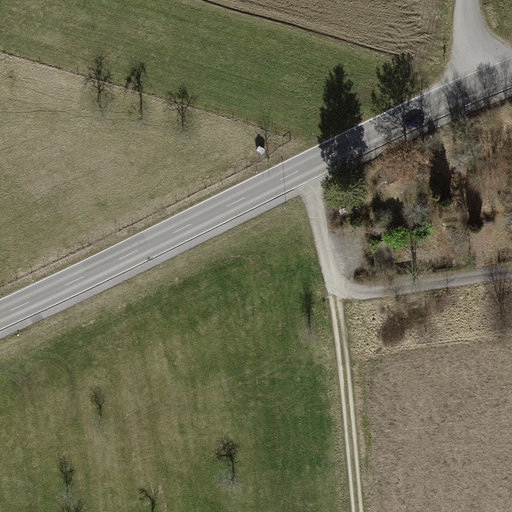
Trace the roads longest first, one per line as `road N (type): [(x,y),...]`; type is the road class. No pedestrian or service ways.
road 1 (secondary): [(511,76),(0,317)]
road 2 (track): [(338,285),(366,511)]
